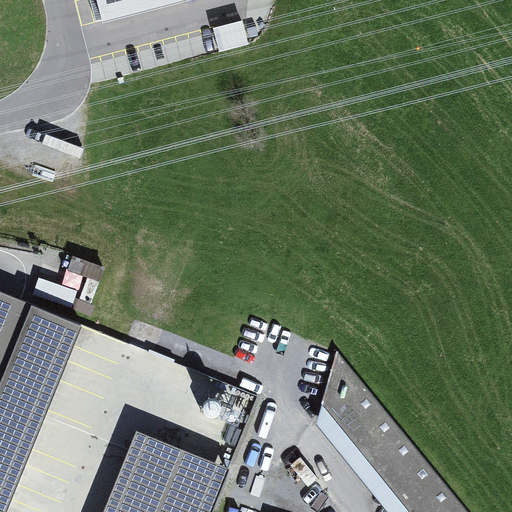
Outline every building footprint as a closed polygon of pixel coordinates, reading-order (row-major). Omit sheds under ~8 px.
[(97,0),(103,21),(185,0),(97,0)] [(215,27),(222,51),(250,44),(244,20),(215,27)] [(52,276),(45,298),(92,313),(104,273),(74,264),(68,281),(52,276)] [(0,511),(4,511),(85,322),(0,286),(0,511)] [(70,357),(41,440),(49,442),(59,412),(95,424),(104,398),(84,391),(82,398),(68,393),(79,361),(70,357)] [(460,511),(336,371),(320,427),(389,511),(460,511)] [(151,458),(128,511),(211,511),(222,487),(151,458)]
